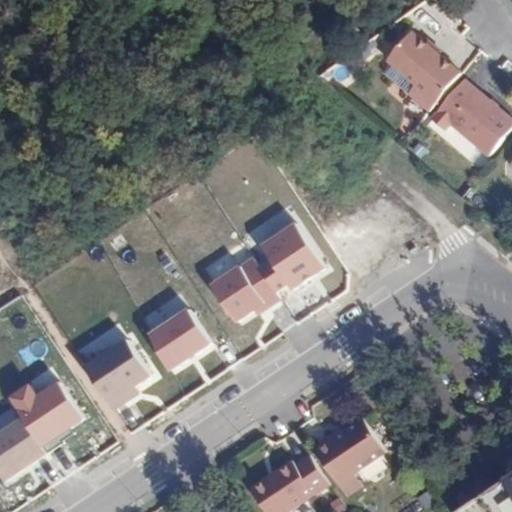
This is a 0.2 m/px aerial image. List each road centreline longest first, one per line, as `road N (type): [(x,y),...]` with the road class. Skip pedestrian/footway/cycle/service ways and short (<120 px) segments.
road 1 (residential): [(511,305),(459,285),(415,299),(183,455)]
road 2 (track): [(436,220),(334,144)]
